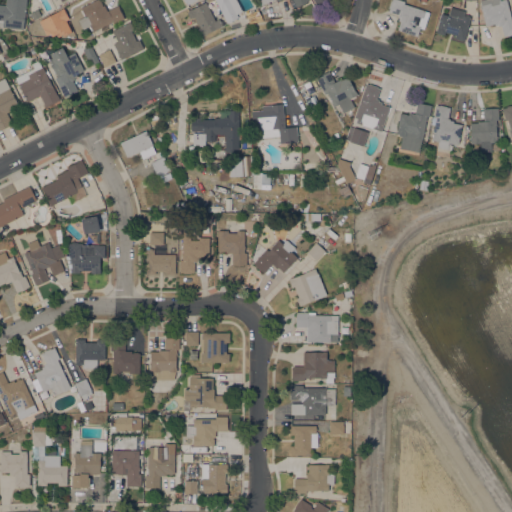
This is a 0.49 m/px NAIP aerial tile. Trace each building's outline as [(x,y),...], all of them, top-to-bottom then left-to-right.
[(26,0),(23,29),(0,26),(0,4),(5,5),(5,0),(26,0)] [(94,0),(100,0),(102,3),(101,4),(102,6),(104,5),(107,10),(117,5),(124,18),(114,23),(112,21),(108,23),(109,23),(106,25),(106,24),(93,31),(92,30),(91,30),(89,26),(90,26),(89,25),(82,29),(77,19),(85,16),(80,7),(94,0)] [(304,2),(303,0),(258,0),(255,1),(257,7),(276,0),(286,0),(290,8),(304,2)] [(429,12),(424,29),(420,27),(417,36),(397,29),(400,21),(398,20),(399,16),(398,16),(398,14),(388,10),(389,7),(388,7),(391,0),(401,0),(404,1),(403,3),(429,12)] [(480,5),(481,5),(479,0),(505,0),(511,21),(511,33),(507,35),(507,34),(503,35),(500,25),(498,25),(498,24),(495,25),(494,23),(485,25),(480,5)] [(214,20),(220,17),(223,23),(221,23),(222,25),(216,28),(205,34),(201,36),(197,28),(199,27),(194,16),(192,18),(188,10),(191,8),(191,9),(205,1),(214,20)] [(221,10),(232,5),(238,17),(227,22),(221,10)] [(464,40),(455,38),(456,35),(445,32),(444,35),(435,32),(441,13),(448,15),(450,6),(465,10),(464,14),(471,16),(464,40)] [(61,8),(38,19),(47,39),(70,29),(61,8)] [(112,30),(129,21),(133,29),(131,30),(136,40),(139,39),(143,48),(121,59),(113,43),(117,41),(112,30)] [(84,70),(75,74),(76,76),(74,77),(74,79),(72,80),(77,90),(65,96),(55,77),(57,76),(51,63),(52,63),(51,62),(54,61),(49,53),(62,46),(67,56),(73,53),(73,52),(74,51),(84,70)] [(98,54),(110,48),(116,61),(104,67),(98,54)] [(59,99),(46,106),(40,94),(27,101),(15,77),(34,68),(31,63),(38,60),(42,67),(42,66),(59,99)] [(316,77),(329,71),(334,82),(340,79),(340,80),(347,76),(348,78),(349,78),(352,82),(351,83),(356,94),(355,95),(356,96),(351,99),(350,97),(349,98),(352,105),(343,110),(340,104),(335,107),(335,106),(333,106),(331,102),(332,102),(327,92),(324,93),(316,77)] [(12,124),(0,129),(0,79),(4,77),(10,87),(9,88),(19,105),(6,112),(12,124)] [(309,80),(311,85),(305,88),(303,83),(309,80)] [(361,95),(362,95),(365,84),(369,85),(369,84),(377,86),(376,87),(380,88),(376,98),(378,99),(378,100),(381,102),(381,104),(389,106),(382,126),(374,123),(372,129),(361,125),(363,119),(354,116),(361,95)] [(422,138),(421,137),(419,151),(399,148),(402,136),(398,135),(399,133),(396,133),(400,113),(401,113),(402,113),(407,113),(406,114),(408,114),(408,113),(415,114),(417,101),(431,104),(429,116),(426,116),(422,138)] [(282,103),(285,127),(296,126),(298,141),(280,143),(279,135),(253,138),(250,110),(262,109),(261,105),(282,103)] [(436,117),(433,116),(436,104),(439,105),(439,104),(446,106),(450,107),(448,118),(450,118),(450,119),(453,120),(453,122),(462,124),(458,144),(448,142),(447,149),(437,147),(438,141),(431,139),(436,117)] [(511,135),(507,119),(505,120),(502,108),(506,107),(506,106),(511,104),(511,106),(511,105),(511,135)] [(478,122),(478,121),(484,120),(483,108),(497,107),(498,119),(496,119),(496,126),(496,136),(497,136),(497,141),(491,142),(491,151),(480,152),(479,142),(471,143),(470,123),(478,122)] [(238,152),(224,151),(225,134),(215,133),(215,140),(211,140),(211,142),(208,142),(208,140),(204,140),(204,139),(200,139),(201,134),(204,134),(202,134),(202,131),(190,130),(191,117),(228,118),(228,109),(239,109),(238,152)] [(366,131),(348,126),(344,140),(362,145),(366,131)] [(146,130),(152,144),(155,153),(161,150),(170,169),(157,175),(151,163),(146,165),(143,158),(142,158),(139,151),(126,156),(120,142),(146,130)] [(316,138),(309,142),(306,136),(312,132),(316,138)] [(239,156),(251,155),(253,174),(241,175),(239,156)] [(350,161),(348,167),(354,178),(346,181),(337,161),(342,158),(350,161)] [(76,189),(77,192),(50,205),(41,187),(58,178),(56,175),(68,169),(66,166),(81,159),(88,172),(77,177),(81,186),(76,189)] [(354,176),(359,163),(368,166),(363,179),(354,176)] [(251,188),(261,188),(261,176),(264,176),(264,181),(266,181),(266,173),(251,173),(251,188)] [(29,185),(36,200),(20,208),(23,214),(0,225),(0,202),(4,201),(2,198),(29,185)] [(179,202),(178,205),(184,209),(185,207),(180,204),(181,202),(185,205),(188,210),(178,210),(175,205),(177,201),(179,202)] [(84,234),(81,218),(96,215),(99,230),(84,234)] [(232,252),(226,252),(226,250),(224,250),(224,251),(219,251),(219,250),(217,250),(217,230),(227,230),(227,223),(243,223),(243,230),(244,230),(244,252),(246,252),(246,264),(232,264),(232,252)] [(179,260),(182,260),(182,256),(181,256),(181,253),(182,253),(182,238),(180,238),(180,227),(190,227),(190,232),(190,240),(198,240),(198,237),(209,237),(209,258),(199,258),(199,260),(196,260),(196,261),(194,261),(194,272),(191,272),(191,273),(183,273),(183,272),(179,272),(179,260)] [(149,244),(149,231),(164,231),(163,244),(149,244)] [(65,255),(68,255),(68,242),(80,242),(80,244),(99,245),(97,242),(95,239),(95,237),(96,233),(97,232),(107,232),(106,245),(104,245),(104,257),(100,257),(99,268),(100,268),(100,273),(90,272),(90,270),(79,270),(79,272),(71,272),(69,272),(65,255)] [(48,242),(51,247),(59,243),(64,256),(59,258),(64,270),(53,275),(49,266),(44,268),(49,279),(35,285),(31,274),(33,273),(24,252),(30,250),(27,242),(36,238),(39,245),(48,242)] [(297,257),(294,261),(293,260),(283,271),(278,266),(276,268),(272,263),(263,272),(253,262),(261,254),(263,255),(265,253),(265,254),(276,242),(276,241),(278,239),(282,243),(286,239),(294,247),(290,251),(297,257)] [(315,260),(307,252),(315,242),(324,250),(315,260)] [(167,274),(166,271),(155,271),(155,274),(146,274),(146,248),(156,248),(156,254),(175,254),(175,274),(167,274)] [(11,281),(5,284),(5,282),(0,284),(0,253),(4,251),(8,258),(13,256),(22,276),(24,275),(29,286),(16,292),(11,281)] [(315,268),(317,273),(318,273),(326,295),(304,303),(304,304),(299,306),(296,297),(298,296),(294,286),(291,287),(288,278),(315,268)] [(349,279),(351,285),(343,288),(341,282),(349,279)] [(306,341),(306,326),(295,326),(295,322),(296,322),(296,311),(308,312),(308,314),(338,314),(337,333),(336,333),(336,336),(330,336),(330,341),(306,341)] [(185,344),(185,331),(198,331),(198,345),(185,344)] [(199,361),(199,351),(200,351),(200,339),(201,339),(201,332),(229,332),(229,342),(226,341),(226,353),(229,353),(229,362),(199,361)] [(173,379),(150,379),(150,371),(149,371),(149,367),(150,367),(150,351),(158,351),(158,349),(164,349),(164,337),(179,337),(179,349),(176,349),(176,353),(177,353),(177,356),(176,356),(175,369),(176,369),(176,371),(175,371),(173,379)] [(113,350),(110,350),(110,338),(125,338),(125,350),(131,350),(131,352),(133,352),(138,352),(139,352),(139,372),(129,373),(129,370),(120,370),(120,372),(113,372),(113,350)] [(104,359),(97,359),(97,368),(81,368),(82,364),(75,364),(75,339),(85,339),(85,342),(96,342),(96,339),(105,339),(104,359)] [(70,387),(54,395),(50,387),(43,391),(34,372),(42,368),(41,366),(44,365),(43,364),(46,362),(41,353),(44,351),(44,350),(51,347),(51,348),(53,347),(59,358),(57,359),(70,387)] [(333,383),(325,382),(325,377),(311,377),(311,379),(308,379),(308,377),(304,377),(304,380),(292,380),(292,366),(302,366),(303,351),(323,351),(326,351),(326,359),(334,360),(334,377),(333,377),(333,383)] [(25,415),(22,416),(18,417),(16,412),(10,415),(6,406),(5,406),(3,403),(4,403),(0,393),(0,372),(2,371),(8,382),(13,379),(14,381),(16,381),(16,380),(20,378),(20,379),(22,378),(34,403),(25,408),(27,413),(25,415)] [(212,388),(214,388),(214,394),(226,395),(225,409),(214,409),(214,406),(196,405),(196,406),(190,406),(190,410),(182,410),(182,400),(184,400),(184,388),(188,388),(189,376),(191,376),(191,373),(200,374),(200,377),(213,377),(212,388)] [(74,383),(85,378),(93,393),(88,396),(88,397),(82,400),(80,395),(81,395),(80,393),(79,393),(74,383)] [(290,414),(290,403),(302,403),(302,402),(300,402),(300,399),(290,399),(290,394),(289,394),(289,389),(290,389),(290,384),(303,384),(303,387),(325,387),(325,388),(335,388),(335,405),(325,405),(325,414),(290,414)] [(76,402),(80,401),(84,410),(81,412),(76,402)] [(115,430),(115,416),(118,416),(118,413),(126,413),(126,416),(132,416),(132,417),(140,417),(140,429),(131,429),(131,430),(115,430)] [(215,430),(215,437),(213,437),(213,438),(214,438),(214,443),(213,443),(213,445),(193,445),(193,435),(186,435),(186,425),(193,425),(193,418),(215,418),(215,416),(227,416),(227,419),(228,419),(228,430),(215,430)] [(329,433),(329,421),(343,421),(343,433),(329,433)] [(290,454),(290,445),(293,445),(293,434),(290,434),(290,424),(316,425),(315,427),(316,428),(316,430),(315,430),(315,432),(318,432),(317,447),(310,447),(310,455),(290,454)] [(66,485),(58,485),(58,482),(47,482),(46,485),(37,485),(37,459),(38,459),(38,456),(31,456),(31,431),(32,431),(32,427),(35,427),(35,425),(44,425),(44,427),(52,427),(51,444),(44,444),(44,445),(44,455),(60,455),(59,465),(67,465),(66,485)] [(92,452),(100,452),(100,456),(100,473),(92,472),(92,474),(85,474),(85,486),(70,486),(71,474),(73,474),(73,470),(73,467),(74,467),(74,457),(73,457),(73,452),(79,452),(80,439),(92,440),(92,444),(92,452)] [(145,475),(147,475),(147,446),(164,446),(164,443),(174,443),(174,473),(166,473),(166,475),(159,475),(159,487),(145,487),(145,475)] [(29,486),(24,486),(19,486),(15,486),(15,475),(12,475),(12,473),(9,473),(9,471),(0,471),(0,450),(10,450),(10,453),(19,453),(19,450),(26,450),(26,469),(27,469),(27,471),(26,471),(26,473),(29,473),(29,486)] [(126,474),(111,473),(111,469),(111,450),(138,450),(138,466),(139,467),(139,470),(138,470),(138,473),(141,473),(141,486),(126,485),(126,474)] [(192,461),(188,461),(188,478),(182,478),(183,461),(182,461),(182,454),(182,453),(193,453),(192,454),(192,461)] [(210,492),(210,493),(203,493),(203,487),(202,487),(202,478),(201,478),(201,463),(223,463),(227,463),(227,472),(225,472),(224,483),(227,483),(227,492),(210,492)] [(304,493),(304,494),(300,494),(300,492),(294,492),(294,478),(306,478),(306,471),(308,472),(308,463),(325,464),(325,463),(329,464),(328,473),(334,473),(334,484),(328,484),(328,490),(323,490),(323,489),(313,489),(313,491),(309,491),(309,490),(306,490),(306,493),(304,493)] [(184,480),(196,480),(197,493),(184,493),(184,480)] [(296,511),(293,510),(295,506),(294,506),(297,501),(298,502),(300,498),(311,505),(310,507),(312,509),(317,501),(328,508),(325,511),(296,511)]
